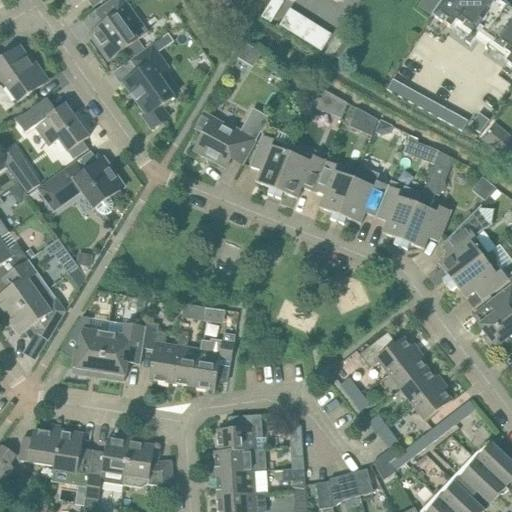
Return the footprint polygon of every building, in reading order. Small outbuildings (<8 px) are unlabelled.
[(68,0),(75,9),(87,0),(68,0)] [(100,35),(93,40),(108,62),(123,51),(130,61),(145,50),(138,41),(148,34),(139,23),(123,0),(114,0),(112,1),(96,13),(104,24),(97,30),(100,35)] [(237,0),(205,0),(218,18),(224,14),(227,18),(237,12),(234,7),(240,3),(237,0)] [(283,2),(280,0),(272,0),(262,17),(270,22),(283,2)] [(443,0),(432,16),(452,30),(454,27),(474,41),(477,38),(508,60),(506,63),(511,67),(511,2),(509,0),(443,0)] [(322,51),(333,33),(290,7),(279,25),(322,51)] [(138,73),(124,83),(146,115),(143,117),(153,130),(169,119),(161,108),(174,99),(158,76),(169,68),(159,53),(174,42),(168,34),(153,45),(145,50),(130,61),(138,73)] [(246,45),(238,59),(253,68),(261,54),(246,45)] [(0,79),(17,104),(49,82),(30,56),(28,58),(21,48),(0,62),(0,79)] [(308,82),(297,76),(289,89),(299,95),(308,82)] [(393,80),(387,91),(394,95),(400,84),(393,80)] [(400,84),(394,95),(401,99),(407,88),(400,84)] [(407,88),(401,99),(408,103),(414,92),(407,88)] [(414,92),(408,103),(415,106),(421,96),(414,92)] [(349,102),(319,95),(315,109),(345,117),(349,102)] [(421,96),(415,106),(422,110),(428,99),(421,96)] [(59,141),(68,153),(89,138),(66,105),(56,112),(47,99),(17,121),(26,134),(35,127),(49,148),(59,141)] [(428,99),(422,110),(429,114),(434,103),(428,99)] [(434,103),(429,114),(435,118),(441,107),(434,103)] [(441,107),(435,118),(442,122),(448,111),(441,107)] [(213,119),(204,114),(195,129),(204,134),(196,149),(213,158),(211,161),(225,169),(233,156),(243,162),(242,165),(243,165),(261,133),(262,134),(270,119),(253,109),(240,132),(229,126),(227,130),(212,122),(213,119)] [(357,109),(349,128),(371,137),(378,120),(357,109)] [(448,111),(442,122),(449,125),(455,114),(448,111)] [(455,114),(449,125),(456,129),(462,118),(455,114)] [(479,114),(474,120),(484,128),(489,121),(483,117),(479,114)] [(462,118),(456,129),(462,132),(468,122),(462,118)] [(474,120),(470,127),(480,134),(484,128),(474,120)] [(257,149),(249,168),(261,172),(256,183),(270,189),(268,195),(274,198),(296,143),(297,139),(278,131),(274,141),(262,136),(257,149)] [(511,162),(511,142),(499,157),(510,166),(511,162)] [(296,143),(274,198),(281,200),(283,194),(297,200),(302,189),(313,193),(325,162),(315,158),(317,152),(296,143)] [(28,196),(41,187),(27,167),(28,166),(15,148),(1,158),(14,176),(28,196)] [(418,205),(401,248),(407,251),(410,245),(423,250),(428,239),(439,244),(452,212),(441,208),(438,214),(429,210),(435,195),(439,197),(454,160),(439,152),(422,194),(418,205)] [(94,209),(95,208),(96,210),(97,211),(98,212),(99,214),(101,215),(103,215),(105,215),(107,214),(109,213),(111,212),(112,211),(113,209),(113,207),(113,206),(113,205),(113,204),(113,203),(112,202),(112,201),(111,200),(109,198),(124,188),(104,160),(83,175),(75,163),(49,182),(28,197),(32,203),(39,198),(37,196),(40,194),(53,212),(64,204),(82,192),(94,209)] [(325,162),(313,193),(324,197),(319,209),(333,214),(331,220),(337,223),(354,180),(335,173),(338,167),(325,162)] [(354,180),(337,223),(344,226),(346,220),(360,225),(365,214),(376,218),(389,187),(377,182),(380,175),(360,166),(354,180)] [(389,187),(376,218),(387,223),(382,234),(396,240),(394,246),(401,248),(418,205),(422,194),(391,182),(389,187)] [(448,257),(439,265),(448,277),(443,281),(447,286),(484,258),(471,242),(474,239),(475,238),(483,232),(490,226),(476,211),(445,243),(446,244),(453,253),(448,257)] [(0,239),(9,233),(2,223),(0,220),(0,239)] [(49,272),(63,265),(69,278),(79,273),(63,239),(39,251),(49,272)] [(0,240),(0,270),(5,278),(18,268),(29,261),(17,244),(8,251),(0,240)] [(482,302),(490,296),(509,282),(498,267),(497,257),(493,251),(484,258),(447,286),(451,292),(457,288),(466,300),(475,293),(482,302)] [(10,289),(0,296),(0,309),(7,319),(49,289),(29,261),(18,268),(5,278),(3,279),(10,289)] [(483,323),(479,326),(483,331),(486,335),(483,337),(496,353),(511,340),(510,337),(511,335),(511,287),(510,285),(487,303),(495,314),(483,323)] [(49,289),(7,319),(19,337),(27,332),(29,335),(35,334),(48,342),(65,312),(56,300),(49,289)] [(73,374),(100,378),(107,334),(89,331),(91,319),(82,318),(61,353),(74,361),(73,369),(73,374)] [(147,323),(146,328),(143,349),(154,351),(149,381),(171,384),(177,347),(165,345),(167,333),(157,332),(158,325),(147,323)] [(124,336),(107,334),(100,378),(124,382),(125,377),(126,377),(129,356),(140,357),(139,366),(140,366),(143,349),(146,328),(126,325),(124,336)] [(359,355),(370,369),(379,362),(389,375),(419,352),(414,346),(410,348),(403,339),(396,344),(388,333),(359,355)] [(179,335),(177,347),(171,384),(193,388),(199,350),(187,349),(189,337),(179,335)] [(199,350),(193,388),(215,391),(218,373),(229,374),(234,344),(211,340),(211,342),(202,341),(201,351),(199,350)] [(419,352),(389,375),(401,391),(428,370),(421,361),(424,359),(419,352)] [(428,370),(401,391),(413,406),(443,383),(437,377),(434,379),(428,370)] [(349,379),(341,385),(354,402),(362,396),(349,379)] [(443,383),(413,406),(425,422),(452,402),(445,392),(448,390),(443,383)] [(369,405),(362,396),(354,402),(361,411),(369,405)] [(397,458),(389,464),(395,472),(463,419),(457,411),(397,458)] [(378,415),(369,422),(378,433),(386,427),(387,426),(378,415)] [(256,451),(256,448),(256,439),(263,438),(263,436),(261,416),(229,418),(230,430),(217,431),(219,453),(215,453),(252,451),(253,452),(256,451)] [(291,443),(291,449),(303,448),(301,427),(289,423),(291,443)] [(390,449),(398,443),(386,427),(378,433),(390,449)] [(23,438),(20,462),(40,465),(54,467),(60,431),(51,430),(50,433),(34,431),(32,439),(23,438)] [(54,471),(52,483),(87,489),(90,475),(93,451),(82,449),(84,435),(60,431),(54,467),(53,471),(54,471)] [(102,473),(101,477),(102,477),(101,484),(124,487),(124,486),(126,477),(125,477),(131,439),(114,436),(113,440),(107,439),(105,453),(102,473)] [(126,477),(124,486),(141,489),(147,486),(160,488),(160,493),(173,493),(171,462),(158,463),(158,464),(152,465),(155,447),(138,444),(139,440),(131,439),(125,477),(126,477)] [(511,455),(496,440),(461,477),(490,505),(511,482),(511,463),(511,462),(511,460),(511,455)] [(0,448),(0,480),(11,465),(16,457),(1,447),(0,448)] [(292,470),(304,470),(303,448),(291,449),(291,459),(292,470)] [(390,449),(373,462),(384,481),(395,472),(389,464),(397,458),(390,449)] [(216,475),(254,473),(264,472),(263,451),(256,451),(253,452),(252,451),(215,453),(216,475)] [(305,491),(304,470),(292,470),(283,471),(283,482),(293,482),(294,492),(305,491)] [(367,470),(354,474),(360,497),(373,493),(367,470)] [(254,473),(216,475),(218,497),(255,494),(254,473)] [(338,478),(329,480),(330,483),(333,508),(344,501),(360,497),(354,474),(353,473),(338,478)] [(87,489),(86,498),(86,499),(99,501),(99,497),(101,484),(102,477),(101,477),(90,475),(87,489)] [(330,483),(316,485),(319,510),(333,508),(330,483)] [(455,484),(427,511),(484,511),(455,484)] [(294,492),(294,502),(294,511),(306,511),(306,501),(305,491),(294,492)] [(266,511),(265,493),(255,494),(218,497),(218,511),(266,511)]
